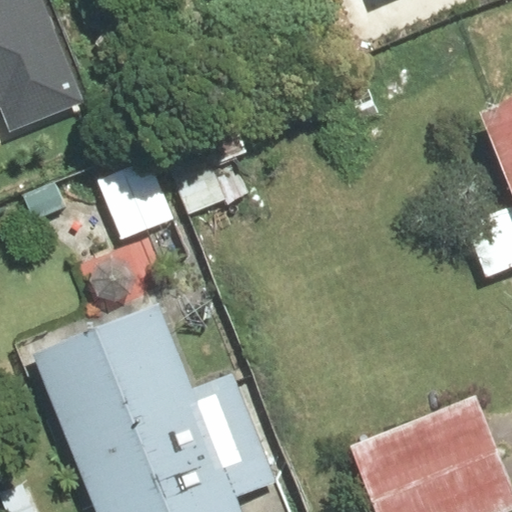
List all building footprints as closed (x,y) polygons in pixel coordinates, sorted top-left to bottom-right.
[(0,0),(0,109),(2,109),(11,134),(85,107),(45,0),(0,0)] [(131,0),(130,0),(101,42),(158,83),(189,40),(131,0)] [(511,101),(482,114),(511,188),(511,101)] [(232,135),(176,159),(200,217),(236,201),(246,225),(267,216),(232,135)] [(160,153),(105,177),(132,239),(186,215),(160,153)] [(161,305),(36,355),(99,511),(244,511),(240,500),(278,484),(235,376),(196,391),(161,305)] [(511,511),(511,446),(493,399),(366,449),(390,511),(511,511)]
